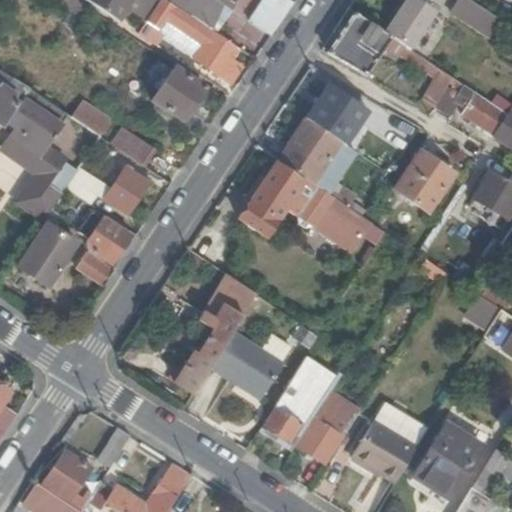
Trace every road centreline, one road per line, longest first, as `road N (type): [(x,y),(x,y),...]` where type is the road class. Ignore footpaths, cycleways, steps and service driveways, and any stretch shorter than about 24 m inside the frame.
road 1 (residential): [(71,373),(322,0)]
road 2 (residential): [(71,373),(291,511)]
road 3 (unknown): [(291,45),(481,167)]
road 4 (residential): [(0,487),(71,373)]
